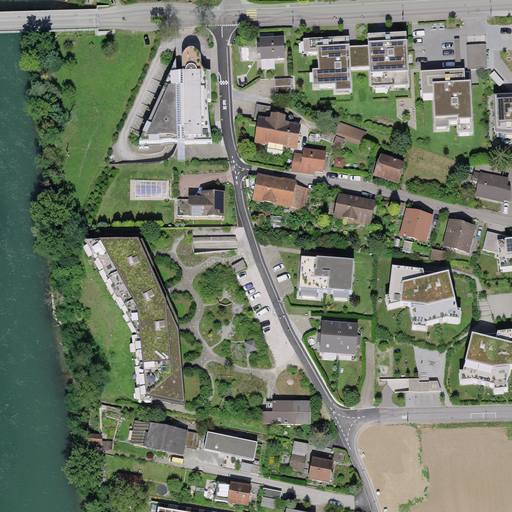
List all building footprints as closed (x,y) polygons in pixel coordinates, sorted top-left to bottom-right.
[(470,44),(487,43),(486,35),(470,36),(470,44)] [(366,39),(366,49),(367,72),(368,92),(409,90),(406,37),(366,39)] [(281,38),(258,39),(259,45),(255,46),(255,56),(260,56),(261,70),(273,69),(272,61),(283,60),(281,38)] [(347,39),(299,42),(300,57),(316,56),(317,74),(310,74),(311,92),(332,91),(332,96),(351,95),(350,73),(367,72),(366,49),(348,50),(347,39)] [(484,46),(466,47),(467,71),(485,70),(484,46)] [(136,147),(205,145),(203,101),(213,100),(212,76),(202,76),(194,52),(177,52),(172,64),(140,140),(136,147)] [(469,74),(420,76),(421,100),(432,99),(433,134),(448,133),(448,126),(454,126),(454,137),(472,136),(469,74)] [(276,79),(277,94),(293,93),(292,78),(276,79)] [(511,94),(492,96),(494,136),(511,137),(511,94)] [(269,122),(252,120),(250,144),(296,150),(300,124),(283,122),(284,117),(270,115),(269,122)] [(365,134),(337,125),(333,138),(361,146),(365,134)] [(326,149),(308,147),(307,153),(294,152),(292,168),(323,172),(326,149)] [(405,162),(383,153),(375,174),(398,182),(405,162)] [(501,164),(476,164),(473,179),(480,181),(478,198),(504,201),(511,200),(511,180),(511,175),(501,173),(501,164)] [(306,183),(257,173),(252,197),(301,207),(306,183)] [(221,192),(197,192),(197,201),(185,201),(185,217),(220,218),(221,192)] [(375,201),(339,193),(334,214),(370,221),(375,201)] [(432,215),(407,208),(400,234),(424,241),(432,215)] [(474,227),(450,220),(442,246),(467,253),(474,227)] [(511,239),(488,233),(482,251),(499,255),(501,272),(511,270),(511,239)] [(238,247),(236,237),(219,239),(221,250),(238,247)] [(138,241),(85,242),(93,256),(96,256),(140,335),(147,396),(184,404),(178,330),(138,241)] [(298,296),(351,297),(352,262),(299,260),(298,296)] [(460,314),(450,275),(424,281),(423,271),(392,269),(389,297),(400,299),(400,308),(410,308),(412,327),(428,322),(429,328),(447,322),(444,317),(460,314)] [(322,357),(356,357),(357,325),(323,324),(322,357)] [(496,342),(472,336),(463,373),(474,376),(473,382),(493,387),(495,379),(508,382),(511,368),(511,331),(496,331),(496,342)] [(410,380),(410,392),(441,391),(440,380),(410,380)] [(311,402),(274,402),(274,414),(264,414),(264,424),(310,424),(311,402)] [(200,435),(136,423),(132,443),(182,453),(184,446),(197,449),(200,435)] [(254,460),(257,444),(209,434),(206,450),(254,460)] [(309,444),(295,441),(290,465),(304,468),(309,444)] [(335,459),(314,456),(311,478),(331,482),(335,459)] [(141,475),(120,471),(118,483),(140,486),(141,475)] [(251,485),(230,482),(228,501),(248,504),(251,485)] [(281,493),(265,489),(262,504),(278,507),(281,493)]
